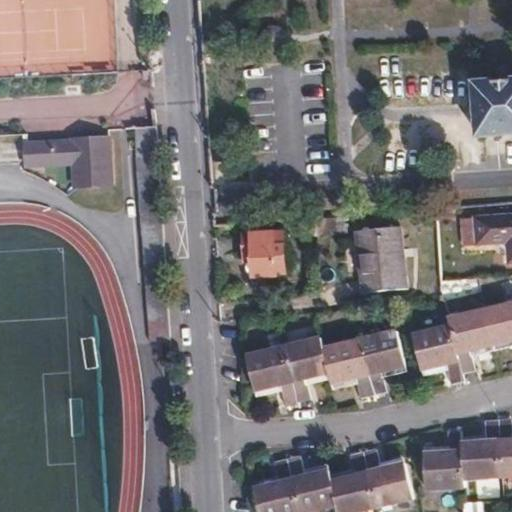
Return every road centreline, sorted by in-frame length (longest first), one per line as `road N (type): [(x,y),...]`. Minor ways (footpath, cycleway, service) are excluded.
road 1 (residential): [(177,0),(207,440)]
road 2 (residential): [(207,440),(357,431),(511,399)]
road 3 (unknown): [(350,200),(336,0)]
